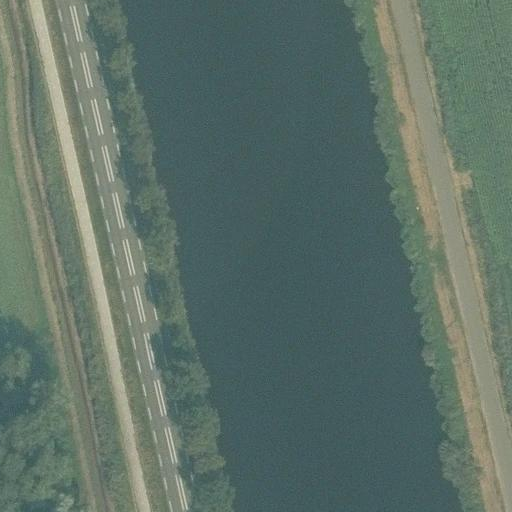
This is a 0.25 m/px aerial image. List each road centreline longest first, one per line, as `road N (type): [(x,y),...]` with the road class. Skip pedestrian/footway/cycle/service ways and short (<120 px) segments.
road 1 (secondary): [(184,511),(69,0)]
road 2 (unclassified): [(511,500),(402,0)]
